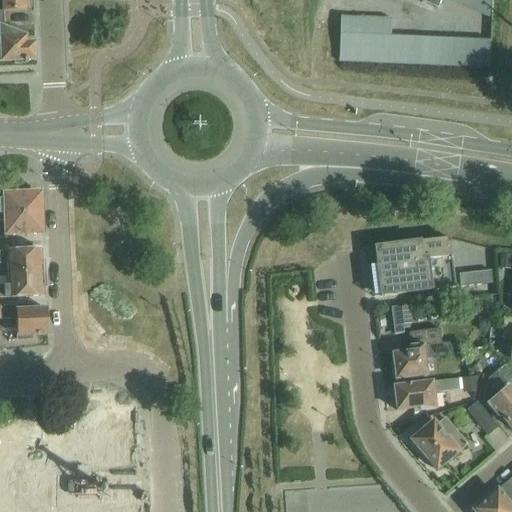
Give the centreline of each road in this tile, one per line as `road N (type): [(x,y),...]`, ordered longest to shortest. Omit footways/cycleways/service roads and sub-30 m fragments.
road 1 (secondary): [(209,327),(231,283),(235,251),(276,195),(304,180),(463,154)]
road 2 (residential): [(431,511),(374,440),(365,416),(346,255)]
road 3 (residential): [(64,370),(54,131)]
road 4 (residential): [(170,511),(159,395),(149,374),(125,365),(64,370)]
road 5 (secondary): [(463,154),(259,130)]
road 6 (primary): [(219,511),(209,327)]
road 7 (primary): [(209,327),(199,189)]
road 8 (residential): [(54,131),(46,0)]
